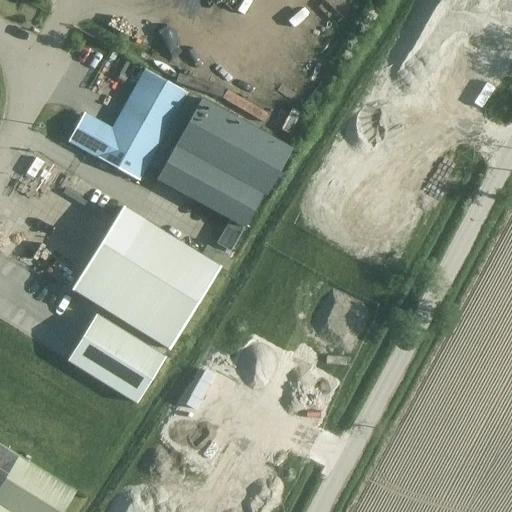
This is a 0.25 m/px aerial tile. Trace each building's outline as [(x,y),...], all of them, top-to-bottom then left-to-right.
[(323,4),(314,11),(344,46),(353,39),(323,4)] [(68,142),(138,181),(164,135),(173,140),(196,98),(145,69),(111,129),(84,113),(68,142)] [(200,99),(156,179),(229,219),(216,243),(231,251),(262,193),(265,195),(291,148),(200,99)] [(71,290),(168,349),(219,267),(122,207),(71,290)] [(165,357),(95,314),(66,361),(136,404),(165,357)] [(59,511),(73,490),(18,456),(0,445),(0,511),(59,511)]
